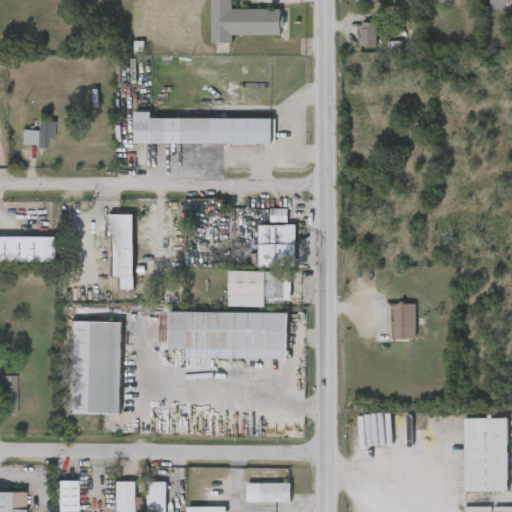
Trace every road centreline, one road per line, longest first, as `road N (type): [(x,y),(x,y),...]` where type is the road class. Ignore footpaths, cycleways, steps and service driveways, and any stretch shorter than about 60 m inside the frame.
road 1 (secondary): [(328,0),(326,511)]
road 2 (residential): [(0,197),(326,185)]
road 3 (residential): [(0,449),(326,453)]
